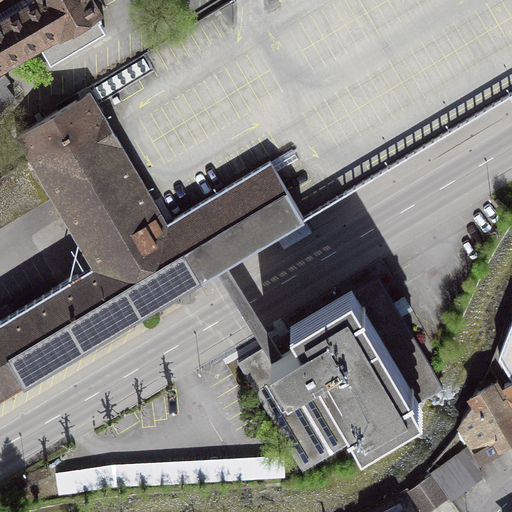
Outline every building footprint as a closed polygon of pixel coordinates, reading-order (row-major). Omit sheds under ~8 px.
[(0,64),(41,40),(52,59),(102,30),(96,21),(101,18),(90,0),(31,0),(19,7),(21,11),(0,23),(0,64)] [(511,0),(231,0),(86,88),(102,114),(157,206),(166,220),(199,276),(306,212),(511,89),(511,0)] [(0,107),(14,97),(0,78),(0,107)] [(17,135),(30,157),(102,114),(86,88),(77,92),(80,97),(43,119),(39,112),(34,115),(38,122),(17,135)] [(157,206),(102,114),(30,157),(93,263),(76,273),(0,318),(0,394),(199,276),(166,220),(157,206)] [(423,398),(436,372),(378,276),(354,291),(352,287),(290,324),(292,327),(238,360),(303,470),(423,398)] [(511,321),(499,354),(511,375),(511,379),(505,383),(511,395),(511,321)] [(478,390),(461,426),(480,462),(501,450),(500,447),(511,440),(511,417),(505,405),(509,403),(502,391),(498,394),(491,383),(478,390)] [(430,472),(448,496),(481,472),(468,445),(430,472)] [(423,511),(445,496),(431,475),(408,491),(423,511)]
